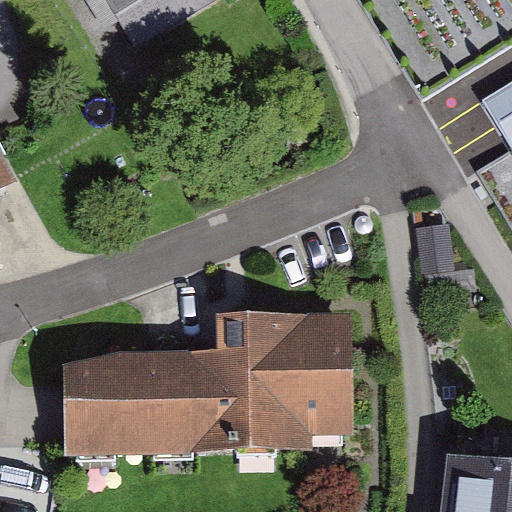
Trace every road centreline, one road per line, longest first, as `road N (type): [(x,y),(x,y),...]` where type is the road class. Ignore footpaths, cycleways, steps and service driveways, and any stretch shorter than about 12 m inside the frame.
road 1 (residential): [(410,150),(236,235),(0,312)]
road 2 (residential): [(433,511),(391,199),(410,150)]
road 3 (residential): [(511,292),(443,174),(410,150)]
road 4 (residential): [(410,150),(328,0)]
